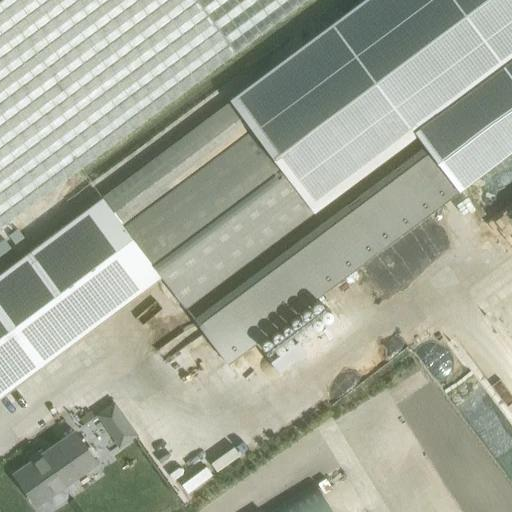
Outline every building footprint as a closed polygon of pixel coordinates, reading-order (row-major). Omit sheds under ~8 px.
[(0,0),(0,227),(306,0),(0,0)] [(230,101),(103,197),(149,259),(161,274),(185,307),(315,210),(415,134),(415,133),(429,152),(198,324),(227,363),(458,190),(511,149),(511,0),(360,0),(228,99),(230,101)] [(149,259),(103,197),(0,273),(0,394),(89,329),(77,312),(149,259)] [(63,486),(97,462),(75,431),(46,451),(41,449),(29,458),(29,463),(14,474),(36,505),(46,498),(53,508),(69,496),(63,486)] [(334,511),(315,482),(266,511),(334,511)]
